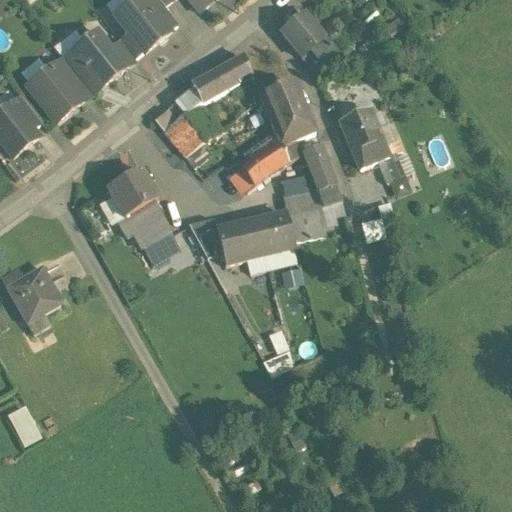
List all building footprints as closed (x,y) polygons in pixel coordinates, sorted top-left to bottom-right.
[(174,3),(171,0),(156,0),(157,1),(165,11),(174,3)] [(187,0),(199,15),(218,0),(187,0)] [(148,9),(141,1),(117,21),(130,38),(145,56),(145,57),(170,37),(148,9)] [(165,11),(157,1),(148,9),(170,36),(179,29),(165,11)] [(325,41),(305,18),(282,37),(301,61),(302,61),(325,41)] [(111,53),(98,36),(73,56),(101,91),(102,92),(126,72),(111,53)] [(145,56),(130,38),(121,46),(135,64),(145,56)] [(341,61),(325,41),(302,61),(318,80),(341,61)] [(135,64),(121,46),(111,53),(126,71),(135,64)] [(101,91),(73,56),(64,63),(77,80),(92,99),(101,91)] [(242,61),(192,89),(193,93),(201,109),(202,109),(251,81),(242,61)] [(64,63),(54,71),(67,88),(77,80),(64,63)] [(67,88),(54,71),(29,91),(58,127),(83,107),(82,106),(67,88)] [(92,99),(77,80),(67,88),(82,106),(92,99)] [(295,88),(260,102),(264,112),(271,126),(305,111),(295,88)] [(193,93),(154,125),(164,136),(190,116),(201,109),(193,93)] [(21,99),(7,110),(9,112),(16,121),(20,118),(30,111),(21,99)] [(260,102),(249,111),(255,118),(264,112),(260,102)] [(190,116),(164,136),(172,146),(197,126),(211,143),(222,134),(202,109),(201,109),(190,116)] [(381,109),(373,112),(376,121),(385,118),(381,109)] [(30,111),(20,118),(33,135),(43,127),(30,111)] [(271,126),(263,129),(268,142),(275,138),(277,142),(281,152),(283,151),(292,147),(315,137),(305,111),(271,126)] [(9,112),(0,118),(0,143),(14,161),(39,142),(33,135),(20,118),(16,121),(9,112)] [(369,114),(340,126),(360,174),(377,167),(389,162),(388,161),(369,114)] [(197,126),(172,146),(186,162),(204,148),(211,143),(197,126)] [(281,152),(277,142),(250,161),(253,165),(242,173),(255,191),(288,166),(283,151),(281,152)] [(292,147),(283,151),(288,166),(289,167),(299,163),(292,147)] [(204,148),(186,162),(194,172),(212,158),(204,148)] [(321,151),(302,158),(316,194),(318,197),(336,190),(321,151)] [(396,158),(388,161),(389,162),(377,167),(386,188),(405,180),(396,158)] [(255,191),(242,173),(216,191),(219,197),(222,201),(226,206),(227,208),(230,209),(255,191)] [(141,174),(108,193),(124,223),(154,206),(158,204),(141,174)] [(336,190),(318,197),(316,194),(315,194),(322,211),(341,205),(336,190)] [(216,191),(211,194),(215,200),(219,197),(216,191)] [(315,194),(283,201),(287,219),(316,213),(322,212),(322,211),(315,194)] [(171,237),(154,206),(126,222),(128,225),(135,237),(144,252),(171,237)] [(359,213),(362,225),(381,221),(379,210),(359,213)] [(316,213),(287,219),(294,246),(323,239),(316,213)] [(287,219),(256,226),(265,261),(294,254),(296,254),(294,246),(287,219)] [(216,222),(190,228),(208,261),(222,258),(217,234),(218,234),(216,222)] [(381,223),(361,228),(366,246),(386,241),(381,223)] [(128,225),(120,230),(127,242),(135,237),(128,225)] [(256,226),(238,230),(247,265),(265,261),(256,226)] [(218,234),(217,234),(222,258),(225,270),(247,265),(238,230),(218,234)] [(171,237),(144,252),(151,266),(165,259),(178,251),(171,237)] [(265,261),(247,265),(250,278),(297,267),(294,254),(265,261)] [(165,259),(151,266),(154,271),(167,263),(165,259)] [(42,273),(19,287),(20,289),(9,296),(27,327),(42,318),(43,319),(44,319),(60,309),(54,298),(56,297),(42,273)] [(44,319),(43,319),(42,318),(27,327),(34,339),(50,330),(44,319)] [(374,350),(361,353),(364,368),(378,365),(374,350)] [(290,354),(264,366),(272,381),(295,371),(290,354)] [(28,409),(12,416),(27,447),(43,440),(28,409)]
